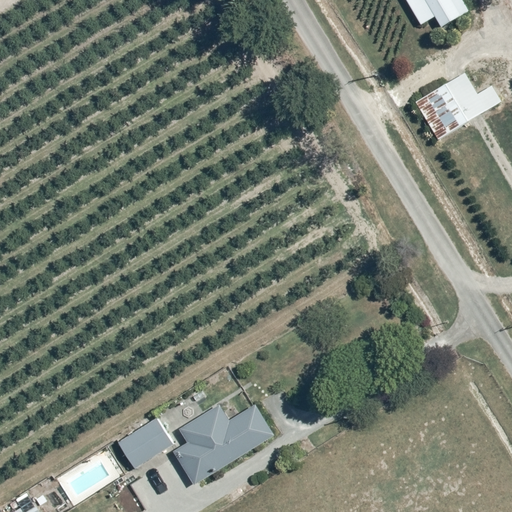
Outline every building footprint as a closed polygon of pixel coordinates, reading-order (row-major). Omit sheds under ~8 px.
[(468,13),(461,0),(405,0),(421,28),(436,20),(441,28),(468,13)] [(438,143),(502,104),(492,88),(479,96),(466,75),(415,106),(438,143)] [(176,454),(195,486),(275,438),(255,405),(228,422),(219,408),(178,432),(187,447),(176,454)] [(120,447),(134,469),(173,445),(159,423),(120,447)] [(43,511),(30,488),(12,499),(19,511),(43,511)]
